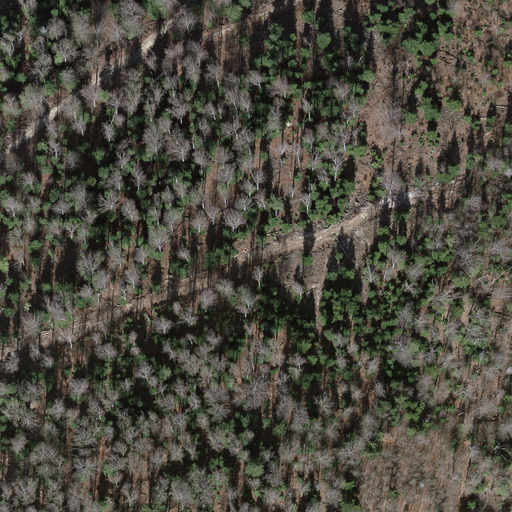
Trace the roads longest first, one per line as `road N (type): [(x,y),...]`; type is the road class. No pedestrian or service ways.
road 1 (track): [(0,361),(222,275),(272,247),(319,240),(402,198),(469,198)]
road 2 (track): [(196,0),(0,160)]
road 3 (track): [(126,60),(308,0)]
